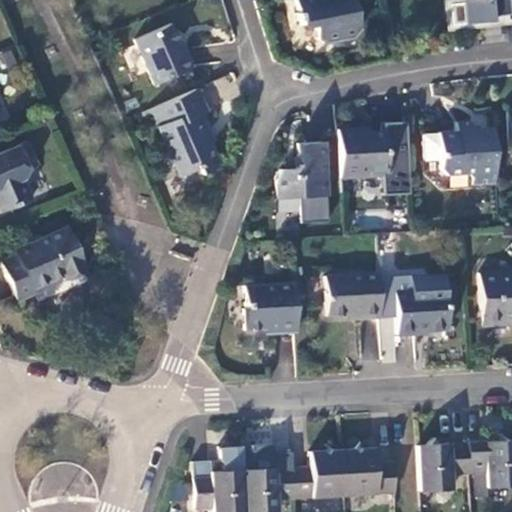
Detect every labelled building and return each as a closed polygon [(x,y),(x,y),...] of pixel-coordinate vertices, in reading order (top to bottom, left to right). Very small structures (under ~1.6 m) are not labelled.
[(293,0),(298,26),(314,23),(317,39),(323,43),(354,37),(358,31),(351,0),(293,0)] [(446,5),(449,26),(487,22),(487,16),(504,14),(505,19),(511,18),(511,0),(460,0),(461,3),(446,5)] [(133,40),(152,85),(191,68),(184,52),(182,53),(169,24),(133,40)] [(204,84),(208,101),(238,94),(234,77),(204,84)] [(149,109),(178,176),(196,168),(199,175),(215,168),(216,164),(203,134),(207,132),(200,115),(205,113),(195,89),(149,109)] [(336,130),(338,178),(381,175),(382,195),(409,194),(405,121),(382,123),(383,131),(355,133),(355,129),(336,130)] [(455,132),(436,133),(438,169),(445,175),(466,174),(471,179),(471,185),(494,184),(491,128),(474,129),(466,122),(455,123),(455,132)] [(0,152),(0,212),(30,199),(22,180),(23,179),(27,170),(37,165),(26,141),(0,152)] [(321,142),(294,143),(296,164),(291,169),(278,169),(273,182),(274,199),(324,196),(321,142)] [(0,261),(0,265),(15,301),(33,293),(31,289),(60,276),(62,281),(83,272),(64,228),(12,251),(14,255),(0,261)] [(511,271),(476,274),(479,326),(510,325),(510,319),(511,319),(511,271)] [(376,273),(322,276),(324,316),(358,314),(358,318),(378,317),(376,273)] [(393,278),(394,293),(392,293),(395,335),(413,334),(413,332),(446,330),(444,290),(420,291),(420,277),(415,273),(397,274),(393,278)] [(291,283),(241,286),(242,309),(240,309),(241,330),(272,328),(272,333),(294,332),(291,283)] [(511,486),(511,440),(465,443),(466,474),(484,473),(485,488),(511,486)] [(466,474),(465,443),(415,446),(417,492),(450,490),(449,475),(466,474)] [(221,471),(208,472),(208,477),(190,478),(192,509),(210,508),(210,511),(242,511),(240,470),(239,446),(216,447),(217,460),(228,471),(225,475),(221,471)] [(392,493),(390,462),(373,463),(372,448),(339,450),(342,496),(392,493)] [(342,496),(339,450),(307,452),(308,467),(290,467),(292,499),(342,496)] [(292,499),(290,467),(240,470),(242,511),(275,511),(275,500),(292,499)]
